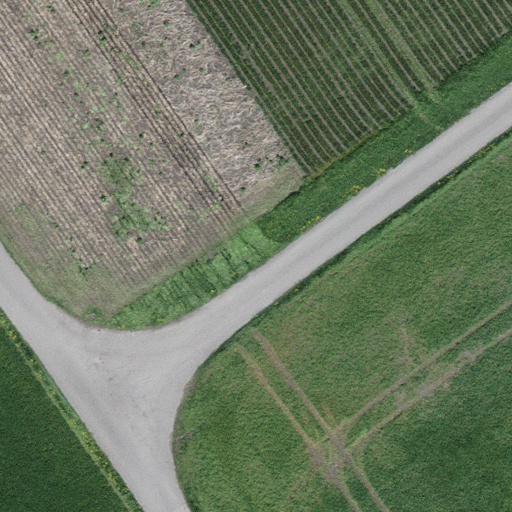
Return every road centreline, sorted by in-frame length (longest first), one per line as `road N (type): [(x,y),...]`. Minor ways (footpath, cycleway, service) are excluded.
road 1 (track): [(511,95),(124,376),(0,197)]
road 2 (unclassified): [(124,376),(217,511)]
